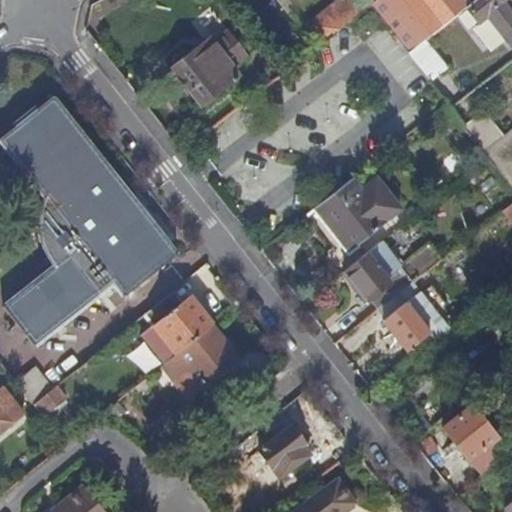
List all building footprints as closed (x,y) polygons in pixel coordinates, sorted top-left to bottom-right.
[(323,46),(371,7),(365,0),(343,0),(309,28),(323,46)] [(410,56),(468,9),(469,8),(462,0),(380,0),(371,7),(410,56)] [(462,0),(469,8),(479,0),(462,0)] [(511,0),(479,0),(469,8),(468,9),(482,24),(489,18),(511,46),(511,15),(508,11),(511,8),(511,0)] [(247,60),(226,34),(193,60),(188,56),(183,57),(179,58),(176,62),(176,66),(176,69),(178,71),(176,74),(204,108),(239,80),(233,72),(247,60)] [(130,300),(134,297),(131,294),(179,256),(54,102),(56,101),(54,99),(0,141),(0,144),(2,143),(123,298),(121,300),(122,302),(127,297),(130,300)] [(485,115),(465,131),(484,155),(505,139),(485,115)] [(511,133),(505,139),(484,155),(488,160),(496,169),(511,190),(511,133)] [(361,193),(384,223),(400,211),(376,181),(361,193)] [(361,193),(352,182),(309,216),(343,259),(385,225),(384,223),(361,193)] [(511,205),(503,213),(511,224),(511,205)] [(429,241),(407,261),(419,275),(441,254),(429,241)] [(380,246),(345,274),(370,305),(372,304),(392,288),(388,282),(402,270),(391,257),(389,258),(380,246)] [(97,296),(99,295),(69,258),(67,260),(69,262),(8,312),(6,309),(4,311),(35,350),(37,348),(35,346),(96,295),(97,296)] [(379,312),(399,296),(392,288),(372,304),(379,312)] [(181,304),(173,294),(145,317),(153,327),(142,337),(165,366),(212,327),(198,310),(192,315),(183,303),(181,304)] [(435,343),(450,331),(421,295),(407,306),(386,322),(384,324),(408,355),(430,337),(435,343)] [(386,322),(407,306),(399,296),(379,312),(386,322)] [(188,298),(183,303),(192,315),(198,310),(188,298)] [(238,359),(212,327),(165,366),(162,368),(175,383),(189,371),(202,388),(238,359)] [(18,387),(35,408),(39,404),(55,391),(39,370),(18,387)] [(0,437),(26,416),(3,388),(0,390),(0,437)] [(66,403),(55,391),(39,404),(49,416),(66,403)] [(35,408),(44,420),(49,416),(39,404),(35,408)] [(498,441),(473,409),(444,432),(470,464),(498,441)] [(304,448),(291,430),(278,439),(273,431),(254,444),(260,452),(249,461),(252,466),(250,468),(266,489),(309,459),(302,449),(304,448)] [(345,511),(354,506),(337,484),(299,511),(345,511)] [(102,511),(84,490),(56,511),(102,511)]
